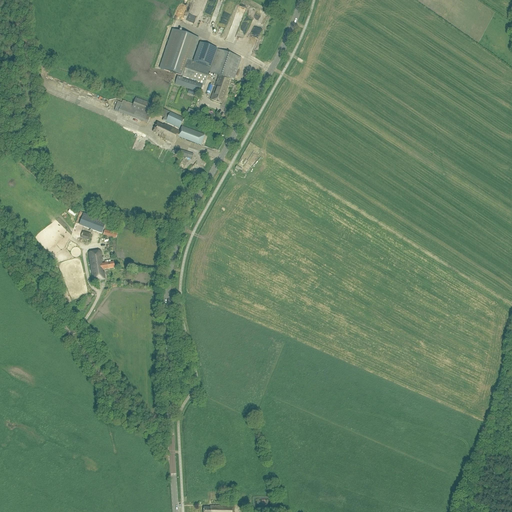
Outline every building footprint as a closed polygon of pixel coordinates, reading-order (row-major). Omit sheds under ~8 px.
[(225,14),(230,16),(235,2),(230,0),(225,14)] [(214,19),(218,10),(210,7),(206,15),(214,19)] [(199,39),(172,30),(159,69),(182,77),(182,76),(187,62),(190,63),(199,39)] [(187,62),(182,76),(205,84),(209,73),(218,76),(218,77),(210,100),(221,104),(223,99),(224,99),(231,80),(233,81),(242,58),(206,46),(199,66),(190,63),(187,62)] [(199,93),(202,85),(178,77),(175,85),(199,93)] [(136,98),(133,105),(123,101),(122,103),(117,102),(114,111),(147,124),(150,118),(146,116),(151,104),(136,98)] [(163,121),(166,122),(165,123),(179,129),(184,119),(170,113),(161,108),(157,116),(164,119),(163,121)] [(193,118),(197,120),(199,121),(201,116),(206,118),(208,114),(202,111),(201,114),(196,111),(193,118)] [(182,126),(180,131),(164,125),(163,126),(157,123),(153,133),(159,135),(159,137),(175,144),(178,138),(201,146),(205,135),(182,126)] [(192,160),(194,154),(180,150),(179,151),(176,150),(175,155),(184,158),(192,160)] [(117,233),(105,230),(105,228),(86,223),(84,228),(99,232),(98,233),(103,235),(116,238),(117,233)] [(89,241),(91,234),(82,232),(81,238),(89,241)] [(102,264),(103,270),(114,269),(113,262),(102,264)]
